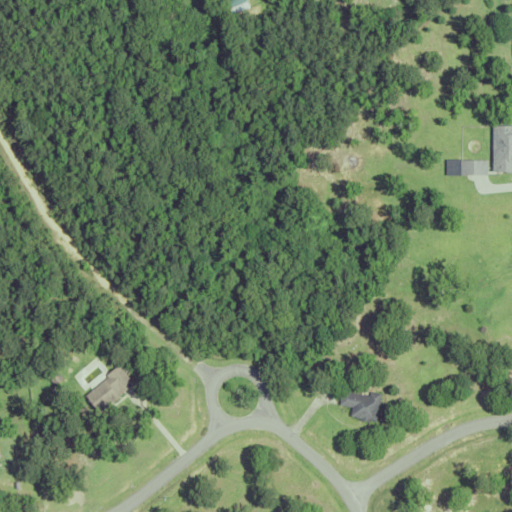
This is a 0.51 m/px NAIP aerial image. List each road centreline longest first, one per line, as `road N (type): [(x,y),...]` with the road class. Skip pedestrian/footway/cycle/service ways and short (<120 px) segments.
road 1 (residential): [(345,496),(451,428),(511,417)]
road 2 (residential): [(263,418),(223,423),(110,511)]
